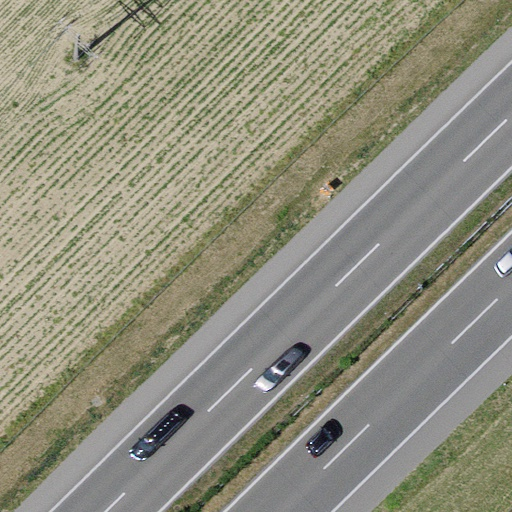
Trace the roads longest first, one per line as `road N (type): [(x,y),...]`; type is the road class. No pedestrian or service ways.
road 1 (motorway): [(511,116),(107,511)]
road 2 (motorway): [(281,511),(511,286)]
